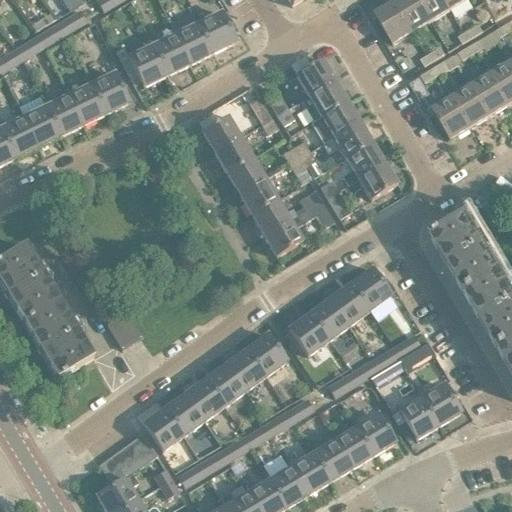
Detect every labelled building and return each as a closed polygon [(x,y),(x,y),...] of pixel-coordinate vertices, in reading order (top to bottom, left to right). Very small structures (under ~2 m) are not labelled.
[(102,13),(112,7),(108,0),(100,0),(96,3),(102,13)] [(417,0),(399,0),(394,3),(412,34),(431,23),(417,0)] [(417,0),(431,23),(450,12),(442,0),(417,0)] [(442,0),(450,12),(468,0),(442,0)] [(392,46),(412,34),(394,3),(374,15),(392,46)] [(73,31),(85,24),(79,13),(67,20),(73,31)] [(235,44),(221,15),(197,26),(211,55),(235,44)] [(61,38),(73,31),(67,20),(55,27),(61,38)] [(500,39),(511,31),(511,22),(496,32),(500,39)] [(189,67),(211,55),(197,26),(174,37),(189,67)] [(472,39),(482,33),(478,26),(468,32),(472,39)] [(50,45),(61,38),(55,27),(44,34),(50,45)] [(462,45),(472,39),(468,32),(458,38),(462,45)] [(39,51),(43,49),(50,45),(44,34),(33,40),(39,51)] [(485,50),(496,44),(490,35),(468,49),(472,56),(482,49),(485,50)] [(166,78),(189,67),(174,37),(151,48),(166,78)] [(29,58),(39,51),(33,40),(22,47),(29,58)] [(18,64),(29,58),(22,47),(11,53),(18,64)] [(143,89),(166,78),(151,48),(128,59),(143,89)] [(434,62),(444,56),(440,49),(430,55),(434,62)] [(458,55),(462,62),(472,56),(468,49),(458,55)] [(7,71),(18,64),(11,53),(0,60),(7,71)] [(424,68),(434,62),(430,55),(420,61),(424,68)] [(334,82),(321,61),(295,77),(307,98),(334,82)] [(434,78),(445,72),(440,65),(430,71),(434,78)] [(511,104),(511,72),(508,65),(489,76),(507,107),(511,104)] [(424,84),(434,78),(430,71),(420,77),(424,84)] [(105,116),(128,105),(114,76),(91,87),(105,116)] [(470,88),(488,119),(507,107),(489,76),(470,88)] [(320,119),(346,103),(334,82),(307,98),(308,98),(300,103),(313,124),(320,119)] [(82,127),(105,116),(91,87),(68,98),(82,127)] [(488,119),(470,88),(451,99),(469,130),(488,119)] [(59,139),(82,127),(68,98),(45,109),(59,139)] [(260,127),(271,120),(258,99),(248,106),(260,127)] [(469,130),(451,99),(431,111),(444,131),(450,142),(469,130)] [(276,117),(287,111),(281,100),(270,107),(276,117)] [(332,140),(358,124),(346,103),(320,119),(327,131),(317,137),(322,146),(332,140)] [(438,135),(444,131),(431,111),(428,105),(422,109),(438,135)] [(36,150),(59,139),(45,109),(22,120),(36,150)] [(282,128),(293,121),(287,111),(276,117),(282,128)] [(227,118),(200,134),(213,155),(239,139),(227,118)] [(0,133),(13,161),(36,150),(22,120),(0,130),(0,133)] [(277,131),(271,120),(260,127),(267,137),(277,131)] [(345,161),(371,145),(358,124),(332,140),(322,146),(328,156),(338,150),(345,161)] [(0,167),(13,161),(0,133),(0,167)] [(213,155),(225,176),(252,160),(239,139),(213,155)] [(299,160),(309,154),(303,143),(292,150),(299,160)] [(357,181),(357,182),(384,166),(371,145),(345,161),(352,173),(342,179),(347,187),(357,181)] [(288,166),(299,160),(292,150),(282,156),(288,166)] [(305,171),(316,164),(309,154),(299,160),(305,171)] [(252,160),(225,176),(238,197),(264,181),(252,160)] [(295,177),(305,171),(299,160),(288,166),(295,177)] [(396,187),(384,166),(357,182),(370,202),(396,187)] [(238,197),(250,217),(277,201),(264,181),(238,197)] [(326,200),(337,194),(331,183),(319,190),(326,200)] [(263,238),(321,203),(314,193),(298,202),(305,212),(296,218),(292,211),(285,215),(277,201),(250,217),(263,238)] [(338,221),(349,215),(337,194),(326,200),(338,221)] [(323,231),(333,224),(321,203),(263,238),(275,259),(302,243),(294,230),(315,218),(323,231)] [(500,274),(466,218),(430,239),(444,264),(448,261),(453,270),(449,272),(463,296),(500,274)] [(0,289),(5,298),(22,326),(58,304),(41,276),(24,248),(0,262),(0,289)] [(370,271),(349,286),(369,313),(389,298),(370,271)] [(496,351),(511,342),(511,294),(500,274),(463,296),(478,320),(482,318),(486,326),(482,328),(496,351)] [(349,286),(329,301),(348,328),(369,313),(349,286)] [(329,301),(308,316),(328,343),(348,328),(329,301)] [(92,361),(58,304),(22,326),(55,383),(92,361)] [(131,345),(141,339),(126,314),(116,320),(131,345)] [(328,343),(308,316),(288,331),(307,358),(328,343)] [(121,352),(131,345),(116,320),(106,326),(121,352)] [(266,337),(246,352),(265,379),(286,364),(266,337)] [(409,355),(420,348),(413,337),(402,344),(409,355)] [(511,342),(496,351),(511,375),(511,373),(511,342)] [(398,361),(409,355),(402,344),(391,350),(398,361)] [(387,368),(398,362),(398,361),(391,350),(380,357),(387,368)] [(246,352),(225,367),(244,393),(265,379),(246,352)] [(376,375),(387,368),(380,357),(370,364),(376,375)] [(365,381),(376,375),(370,364),(359,370),(365,381)] [(400,366),(371,383),(378,395),(407,378),(400,366)] [(225,367),(204,382),(224,408),(244,393),(225,367)] [(355,388),(365,381),(359,370),(348,377),(355,388)] [(344,394),(355,388),(348,377),(337,383),(344,394)] [(203,423),(224,408),(204,382),(184,397),(203,423)] [(334,400),(344,394),(337,383),(327,389),(334,400)] [(460,415),(443,387),(421,400),(438,428),(460,415)] [(183,438),(203,423),(184,397),(163,411),(183,438)] [(416,442),(438,428),(421,400),(399,413),(416,442)] [(303,418),(313,412),(307,401),(297,407),(303,418)] [(293,424),(303,418),(297,407),(287,413),(293,424)] [(162,453),(183,438),(163,411),(142,427),(162,453)] [(282,431),(293,424),(287,413),(276,420),(282,431)] [(377,417),(355,430),(372,458),(394,445),(377,417)] [(271,438),(282,431),(276,420),(264,427),(271,438)] [(260,444),(271,438),(264,427),(254,433),(260,444)] [(351,471),(372,458),(355,430),(334,443),(351,471)] [(249,451),(260,444),(254,433),(243,440),(249,451)] [(146,465),(156,458),(141,436),(130,444),(146,465)] [(238,457),(249,451),(243,440),(232,446),(238,457)] [(351,471),(334,443),(312,456),(329,484),(351,471)] [(135,473),(146,465),(130,444),(120,452),(135,473)] [(227,464),(238,457),(232,446),(221,453),(227,464)] [(125,481),(131,476),(135,473),(120,452),(109,459),(125,481)] [(216,470),(227,464),(221,453),(210,459),(216,470)] [(307,497),(329,484),(312,456),(290,469),(307,497)] [(98,467),(111,489),(125,481),(109,459),(98,467)] [(206,477),(216,470),(210,459),(199,466),(206,477)] [(195,484),(206,477),(199,466),(188,473),(195,484)] [(285,511),(307,497),(290,469),(268,482),(285,511)] [(160,489),(171,483),(165,472),(154,479),(160,489)] [(184,490),(195,484),(188,473),(177,479),(184,490)] [(96,498),(103,511),(122,511),(137,503),(129,490),(137,485),(131,476),(125,481),(111,489),(96,498)] [(268,482),(246,495),(256,511),(282,511),(285,511),(268,482)] [(167,500),(178,494),(171,483),(160,489),(167,500)] [(226,511),(256,511),(246,495),(233,503),(228,496),(220,501),(225,508),(224,508),(226,511)] [(122,511),(142,511),(137,503),(122,511)]
